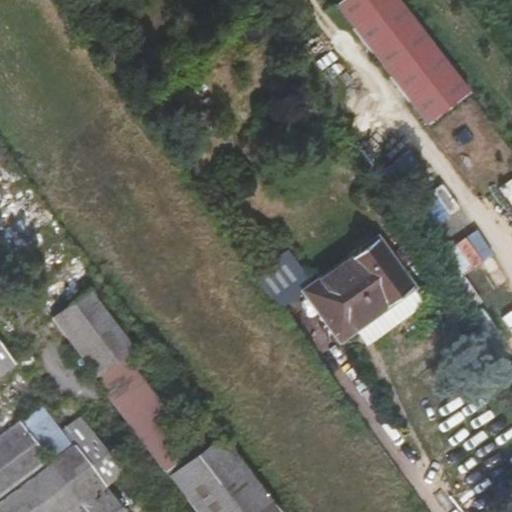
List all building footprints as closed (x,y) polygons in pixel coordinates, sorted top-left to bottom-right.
[(415,125),(459,91),(389,0),(326,0),(323,3),(415,125)] [(511,162),(493,178),(511,202),(511,162)] [(380,301),(385,307),(411,288),(375,240),(304,296),(335,335),(380,301)] [(89,288),(53,316),(83,357),(89,365),(174,478),(201,456),(123,351),(131,345),(89,288)] [(340,342),(385,307),(380,301),(335,335),(340,342)] [(0,379),(18,366),(0,342),(0,379)] [(89,365),(83,357),(77,362),(83,369),(89,365)] [(76,446),(64,432),(43,406),(23,421),(55,462),(76,446)] [(81,417),(69,428),(111,485),(124,474),(81,417)] [(111,485),(69,428),(64,432),(76,446),(55,462),(23,421),(0,438),(0,511),(123,511),(107,488),(111,485)] [(278,511),(223,440),(201,456),(174,478),(199,511),(278,511)]
